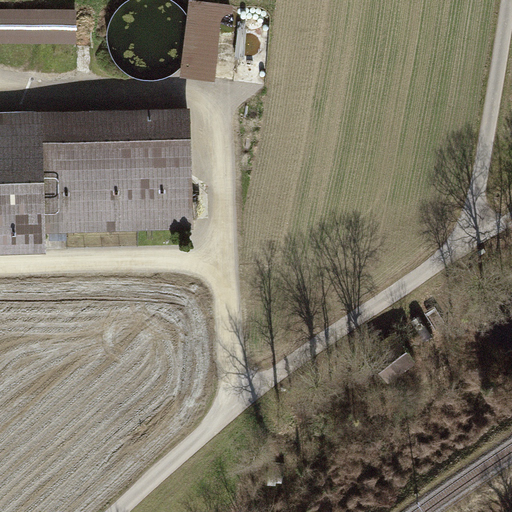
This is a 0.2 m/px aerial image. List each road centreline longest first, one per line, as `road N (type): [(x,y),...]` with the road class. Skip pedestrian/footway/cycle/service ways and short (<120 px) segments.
road 1 (unclassified): [(238,403),(464,236),(483,172),(509,0)]
road 2 (unclassified): [(238,403),(117,511)]
